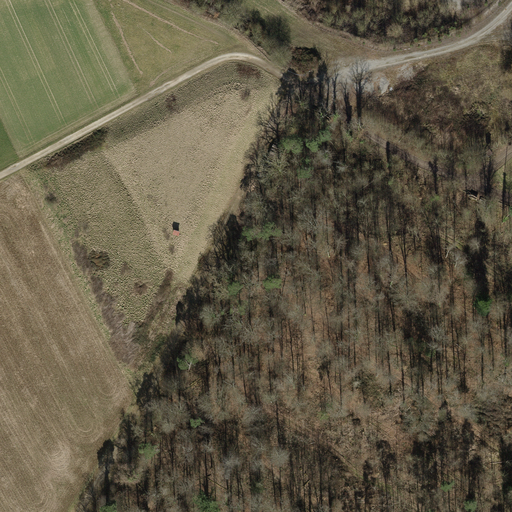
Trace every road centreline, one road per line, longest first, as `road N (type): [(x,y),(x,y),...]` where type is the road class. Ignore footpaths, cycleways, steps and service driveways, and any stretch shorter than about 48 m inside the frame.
road 1 (track): [(511,198),(457,176),(239,55),(0,173)]
road 2 (track): [(297,84),(80,511)]
road 3 (track): [(309,79),(453,45),(490,29),(511,7)]
